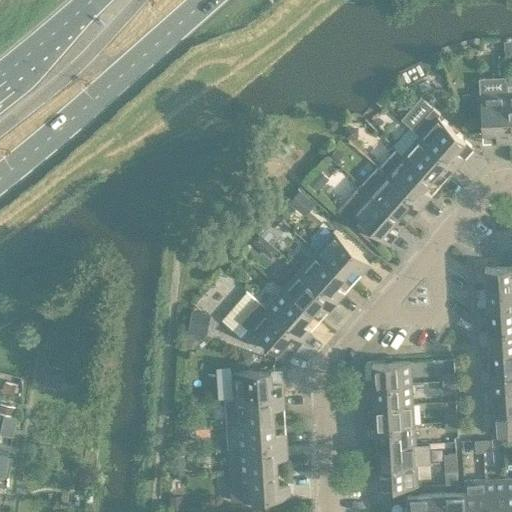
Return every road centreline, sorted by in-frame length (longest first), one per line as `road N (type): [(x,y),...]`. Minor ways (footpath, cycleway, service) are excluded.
road 1 (residential): [(331,511),(322,395),(332,362),(485,198),(511,183)]
road 2 (trunk): [(0,178),(207,0)]
